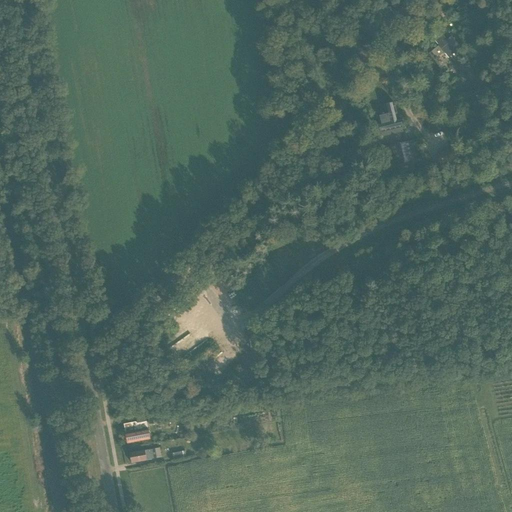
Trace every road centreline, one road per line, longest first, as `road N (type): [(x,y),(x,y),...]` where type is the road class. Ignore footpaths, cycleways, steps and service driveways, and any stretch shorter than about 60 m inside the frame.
road 1 (unclassified): [(85,359),(111,349),(442,4)]
road 2 (tertiary): [(85,359),(18,0)]
road 3 (tertiary): [(114,511),(85,359)]
